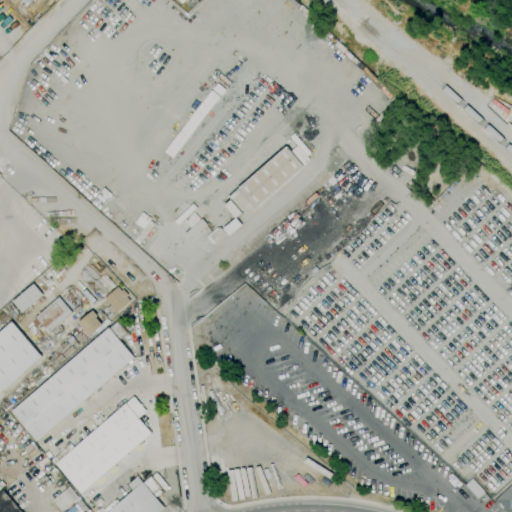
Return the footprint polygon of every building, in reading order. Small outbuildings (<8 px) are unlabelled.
[(236,219),(225,206),(231,200),(228,197),(287,146),(291,151),(298,146),(291,138),(300,130),(298,128),(302,124),(319,142),(316,146),(307,137),(301,142),(311,154),(308,157),(311,160),(255,209),(251,204),(242,212),(242,213),(236,219)] [(190,240),(185,234),(202,219),(207,224),(190,240)] [(214,245),(206,237),(217,227),(219,229),(221,227),(226,234),(214,245)] [(56,271),(52,267),(57,262),(61,265),(56,271)] [(22,313),(13,302),(34,284),(43,295),(22,313)] [(112,314),(107,308),(110,305),(105,298),(118,287),(121,291),(124,289),(129,295),(126,297),(130,301),(117,313),(115,311),(112,314)] [(47,334),(44,330),(42,332),(39,329),(43,326),(36,317),(59,297),(72,312),(47,334)] [(89,336),(78,323),(93,311),(98,317),(96,318),(102,325),(89,336)] [(0,392),(0,332),(12,322),(42,357),(0,392)] [(37,442),(12,412),(109,328),(110,329),(118,322),(128,334),(120,341),(134,358),(37,442)] [(82,494),(56,464),(134,396),(145,409),(143,411),(145,414),(139,418),(152,433),(82,494)] [(31,460),(23,450),(32,442),(41,452),(31,460)] [(48,471),(44,467),(51,463),(54,467),(48,471)] [(58,479),(51,471),(55,468),(62,476),(58,479)] [(45,490),(37,480),(44,474),(52,484),(45,490)] [(159,511),(107,511),(151,475),(162,488),(160,490),(162,493),(156,497),(164,508),(159,511)] [(478,499),(465,485),(472,479),(484,492),(478,499)] [(511,511),(505,511),(500,507),(495,500),(511,484),(511,511)] [(61,511),(52,501),(69,486),(78,497),(61,511)] [(0,511),(0,493),(4,490),(22,511),(0,511)]
